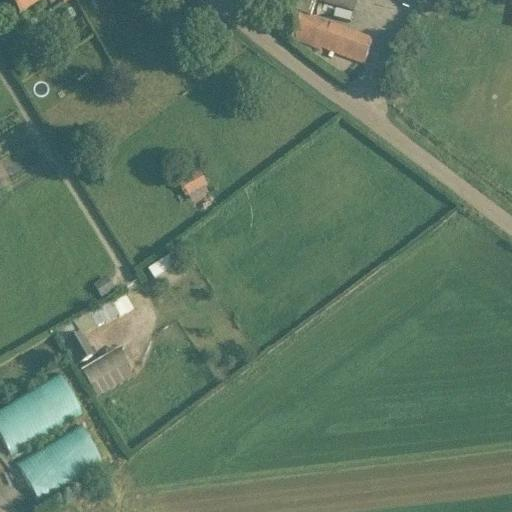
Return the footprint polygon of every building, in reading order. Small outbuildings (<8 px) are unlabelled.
[(5,0),(17,16),(41,0),(46,0),(51,7),(60,1),(62,4),(68,0),(5,0)] [(291,0),(288,10),(301,15),(311,19),(317,0),(291,0)] [(364,66),(373,44),(311,19),(301,15),(291,39),(320,53),(322,49),(360,64),(364,66)] [(208,189),(196,167),(177,178),(175,179),(186,200),(208,189)] [(102,301),(115,293),(108,281),(106,278),(92,286),(102,301)] [(51,333),(60,347),(61,347),(74,369),(93,357),(79,334),(77,335),(69,322),(51,333)] [(90,387),(97,399),(132,378),(126,366),(90,387)] [(0,440),(10,458),(81,416),(56,374),(0,406),(0,440)] [(14,465),(39,506),(103,468),(79,427),(14,465)]
